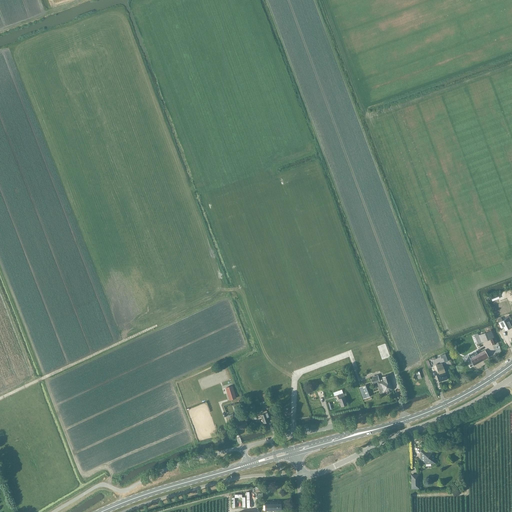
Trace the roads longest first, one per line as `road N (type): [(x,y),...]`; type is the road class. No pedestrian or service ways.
road 1 (secondary): [(511,364),(409,419),(294,450)]
road 2 (unclassified): [(300,476),(456,413),(511,378)]
road 3 (unclassified): [(53,511),(97,486),(127,490),(178,464),(242,448)]
road 4 (secondary): [(102,511),(248,464)]
